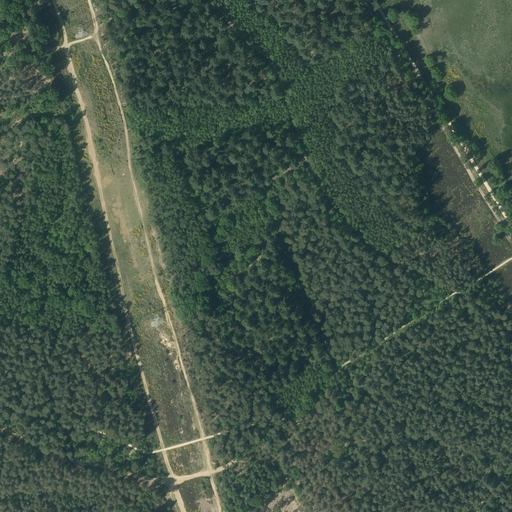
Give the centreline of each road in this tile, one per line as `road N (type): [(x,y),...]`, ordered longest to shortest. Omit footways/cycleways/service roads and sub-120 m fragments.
road 1 (track): [(220,511),(96,31)]
road 2 (track): [(53,0),(173,480)]
road 3 (track): [(374,0),(511,227)]
road 4 (track): [(305,161),(266,191),(335,372)]
road 5 (track): [(511,427),(281,448)]
road 6 (track): [(305,161),(361,236),(459,294)]
road 7 (track): [(211,0),(280,77),(305,161)]
road 8 (track): [(173,480),(73,463),(0,423)]
road 9 (track): [(332,378),(462,296)]
road 10 (track): [(73,463),(28,328)]
